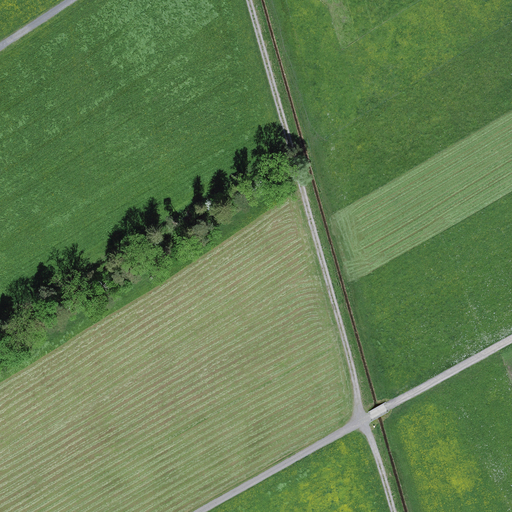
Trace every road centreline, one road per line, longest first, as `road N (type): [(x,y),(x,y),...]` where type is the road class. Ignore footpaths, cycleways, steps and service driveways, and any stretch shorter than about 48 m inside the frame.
road 1 (track): [(248,0),(366,418),(511,338)]
road 2 (track): [(366,418),(199,511)]
